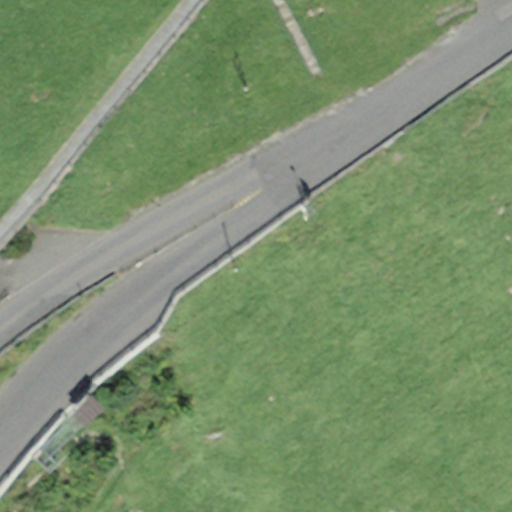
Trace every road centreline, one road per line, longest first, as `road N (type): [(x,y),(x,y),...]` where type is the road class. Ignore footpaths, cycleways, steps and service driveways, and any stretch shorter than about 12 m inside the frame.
road 1 (tertiary): [(314,154),(0,407)]
road 2 (unclassified): [(314,154),(118,243),(0,324)]
road 3 (tertiary): [(511,35),(314,154)]
